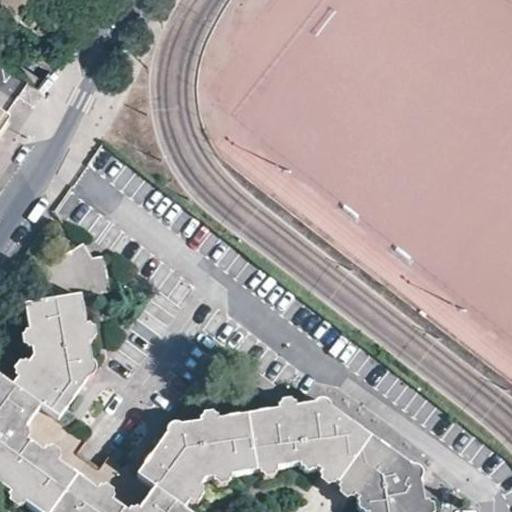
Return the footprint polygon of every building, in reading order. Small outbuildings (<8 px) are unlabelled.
[(84,248),(72,254),(77,265),(94,262),(84,248)] [(94,262),(77,265),(72,254),(48,265),(50,304),(24,307),(31,360),(11,388),(58,421),(90,373),(81,300),(109,297),(105,261),(94,262)] [(35,415),(40,409),(11,388),(0,381),(0,400),(30,422),(35,415)] [(436,395),(423,386),(418,393),(430,403),(436,395)] [(35,415),(30,422),(0,400),(0,489),(31,511),(153,511),(144,505),(149,498),(154,491),(136,478),(108,458),(103,464),(99,469),(77,453),(81,448),(85,442),(58,421),(40,409),(35,415)] [(154,491),(182,511),(207,479),(311,465),(319,470),(324,464),(334,451),(339,454),(355,433),(357,429),(343,419),(340,424),(327,415),(331,411),(329,409),(327,406),(324,405),(320,404),(318,405),(314,407),(312,409),(179,426),(173,425),(170,426),(167,428),(165,431),(164,435),(164,438),(136,478),(154,491)] [(340,424),(343,419),(331,411),(327,415),(340,424)] [(339,485),(371,439),(357,429),(355,433),(339,454),(334,451),(324,464),(319,470),(339,485)] [(367,474),(385,449),(371,439),(339,485),(355,497),(361,489),(370,477),(367,474)] [(370,477),(361,489),(355,497),(366,505),(366,511),(423,511),(420,485),(421,482),(421,479),(420,476),(419,474),(417,472),(385,449),(367,474),(370,477)] [(149,498),(144,505),(153,511),(183,511),(182,511),(154,491),(149,498)]
